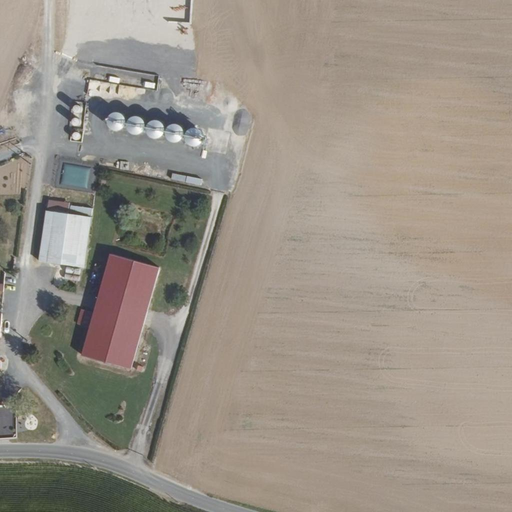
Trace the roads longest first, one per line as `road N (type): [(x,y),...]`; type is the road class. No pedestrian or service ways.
road 1 (unknown): [(43,145),(94,152),(108,114),(128,104),(212,120),(235,136),(142,476)]
road 2 (tertiary): [(224,511),(106,461),(0,452)]
road 3 (track): [(106,461),(18,366)]
